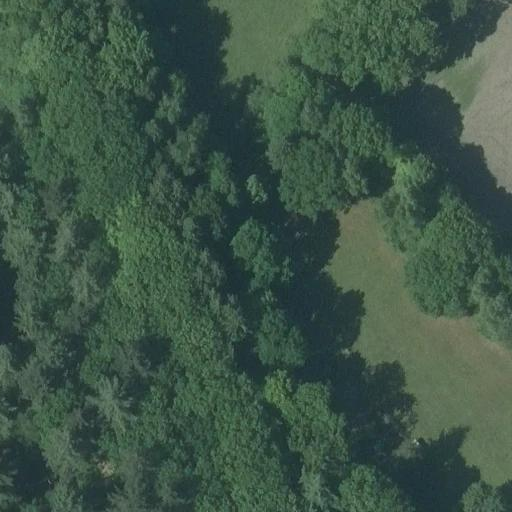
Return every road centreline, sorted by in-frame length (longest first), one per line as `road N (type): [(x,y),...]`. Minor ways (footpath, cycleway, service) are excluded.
road 1 (track): [(273,511),(30,0)]
road 2 (track): [(155,256),(265,160),(416,0)]
